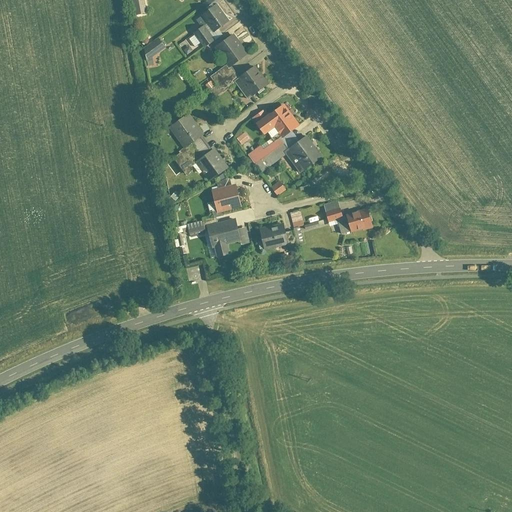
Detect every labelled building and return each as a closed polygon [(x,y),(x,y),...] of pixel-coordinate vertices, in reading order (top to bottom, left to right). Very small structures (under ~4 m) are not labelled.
[(220,5),(204,17),(216,34),(233,22),(220,5)] [(207,28),(196,36),(206,50),(216,42),(207,28)] [(235,37),(218,49),(232,69),(249,56),(235,37)] [(253,73),(237,84),(250,101),(266,90),(253,73)] [(212,83),(207,87),(211,93),(216,89),(212,83)] [(269,137),(277,130),(286,140),(303,125),(285,104),(270,117),(264,110),(254,119),(269,137)] [(190,118),(171,131),(185,152),(204,138),(190,118)] [(245,135),(238,140),(242,146),(250,140),(245,135)] [(301,144),(294,135),(283,143),(277,136),(250,158),(257,166),(261,163),(267,170),(288,154),(301,144)] [(301,144),(288,154),(304,174),(324,158),(309,138),(301,144)] [(218,151),(197,165),(210,184),(231,170),(218,151)] [(342,180),(346,187),(355,181),(351,174),(342,180)] [(282,184),(273,190),(279,199),(288,192),(282,184)] [(216,193),(220,214),(245,210),(242,188),(216,193)] [(339,222),(343,237),(376,229),(373,213),(346,219),(343,203),(326,207),(330,224),(339,222)] [(301,212),(292,214),(295,224),(304,221),(301,212)] [(215,247),(217,247),(220,259),(234,256),(231,245),(244,242),(239,221),(211,227),(215,247)] [(188,227),(191,238),(206,235),(203,224),(188,227)] [(263,231),(267,251),(294,245),(290,226),(263,231)] [(297,246),(305,245),(302,228),(293,230),(297,246)]
